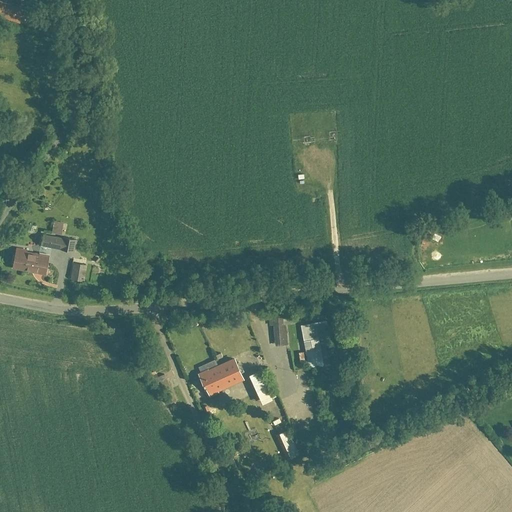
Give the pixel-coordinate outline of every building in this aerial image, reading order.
[(0,17),(18,22),(22,8),(0,1),(0,17)] [(33,244),(68,250),(71,233),(36,227),(33,244)] [(46,250),(10,244),(5,268),(41,275),(46,250)] [(82,263),(68,261),(65,278),(79,281),(82,263)] [(322,312),(293,316),(303,380),(332,375),(322,312)] [(266,343),(282,341),(280,317),(264,319),(266,343)] [(237,377),(227,355),(211,363),(208,357),(189,366),(202,394),(237,377)] [(243,375),(256,404),(267,399),(254,370),(243,375)] [(169,399),(158,372),(146,377),(158,403),(169,399)] [(183,422),(175,409),(170,412),(177,425),(183,422)] [(274,433),(285,459),(296,455),(285,429),(274,433)]
